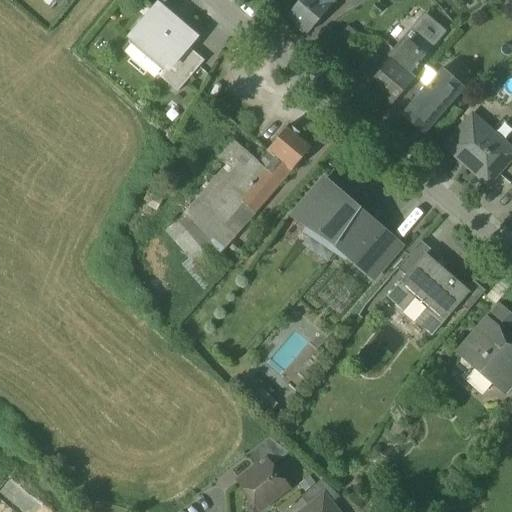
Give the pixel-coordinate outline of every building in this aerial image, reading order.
[(300,0),(287,17),(288,18),(289,18),(306,33),(305,33),(307,34),(336,0),(300,0)] [(177,27),(156,9),(131,38),(168,69),(168,70),(188,47),(195,38),(180,25),(177,27)] [(445,32),(427,17),(404,44),(423,59),(445,32)] [(423,59),(404,44),(391,59),(410,75),(416,67),(417,68),(419,66),(418,65),(423,59)] [(188,47),(168,70),(168,69),(160,78),(178,93),(205,61),(188,47)] [(391,59),(368,86),(392,106),(396,101),(415,79),(410,75),(391,59)] [(406,110),(403,114),(425,133),(463,90),(441,70),(406,110)] [(415,79),(396,101),(406,110),(425,88),(415,79)] [(511,156),(511,150),(473,116),(447,146),(489,183),(511,156)] [(254,167),(245,178),(268,197),(312,147),(309,144),(310,140),(305,137),(302,138),(288,125),(254,167)] [(254,167),(242,157),(232,168),(245,178),(254,167)] [(228,165),(195,202),(224,227),(244,204),(255,213),(268,197),(245,178),(232,168),(228,165)] [(399,248),(322,181),(293,216),(333,243),(374,278),(399,248)] [(230,265),(195,225),(169,248),(203,288),(230,265)] [(420,242),(397,269),(404,276),(423,255),(425,257),(430,251),(420,242)] [(404,276),(386,297),(429,335),(449,313),(453,316),(460,308),(454,303),(464,291),(425,257),(423,255),(404,276)] [(511,285),(511,282),(504,276),(485,296),(495,305),(511,285)] [(464,291),(454,303),(460,308),(465,313),(483,293),(472,282),(464,291)] [(494,311),(470,338),(483,350),(500,331),(507,322),(494,311)] [(511,379),(511,341),(500,331),(483,350),(470,338),(457,353),(458,354),(455,365),(462,372),(474,368),(501,392),(511,379)] [(289,453),(270,438),(246,456),(254,467),(257,465),(259,466),(267,460),(272,467),(289,453)] [(267,460),(259,466),(257,465),(254,467),(253,468),(253,471),(239,482),(260,509),(288,488),(272,467),(267,460)] [(339,498),(322,481),(301,497),(310,509),(324,498),(330,505),(339,498)] [(310,509),(305,511),(335,511),(330,505),(324,498),(310,509)]
